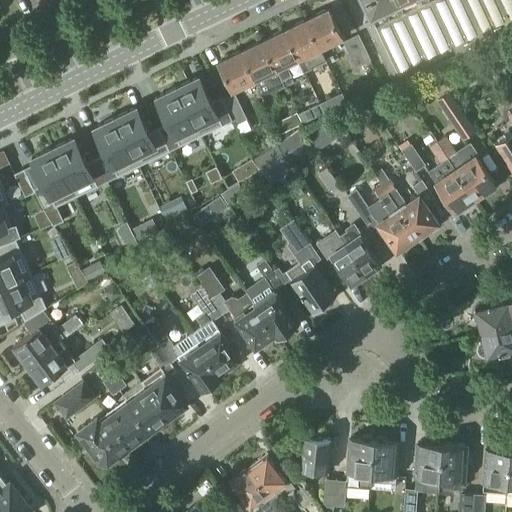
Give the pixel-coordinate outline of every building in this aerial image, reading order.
[(454,58),(458,56),(431,0),(363,0),(373,20),(378,31),(383,42),(387,51),(392,60),(397,71),(402,82),(454,58)] [(431,0),(458,56),(511,32),(511,27),(498,0),(431,0)] [(511,0),(498,0),(511,27),(511,0)] [(306,20),(320,48),(341,38),(327,9),(306,20)] [(304,71),(326,61),(320,49),(320,48),(306,20),(285,30),(298,59),(297,59),(304,71)] [(370,34),(378,31),(373,20),(365,23),(370,34)] [(286,65),(297,59),(298,59),(285,30),(263,41),(277,69),(282,81),(291,76),(286,65)] [(378,31),(370,34),(375,45),(383,42),(378,31)] [(343,42),(355,67),(370,60),(358,35),(343,42)] [(507,79),(511,76),(511,56),(511,54),(510,55),(500,38),(488,44),(498,61),(497,62),(507,79)] [(263,96),(273,91),(284,86),(282,81),(277,69),(263,41),(241,51),(255,80),(263,96)] [(383,42),(375,45),(380,55),(387,51),(383,42)] [(232,91),(255,80),(241,51),(219,62),(232,91)] [(384,64),(392,60),(387,51),(380,55),(384,64)] [(389,75),(397,71),(392,60),(384,64),(389,75)] [(397,71),(389,75),(394,86),(402,82),(397,71)] [(178,87),(201,133),(229,119),(219,99),(212,103),(199,76),(178,87)] [(169,149),(201,133),(178,87),(157,97),(168,121),(158,126),(169,149)] [(464,138),(476,131),(458,103),(449,90),(437,98),(464,138)] [(273,91),(263,96),(268,107),(277,103),(274,98),(276,97),(273,91)] [(320,104),(324,113),(348,102),(343,92),(320,104)] [(226,106),(239,133),(250,127),(234,94),(223,99),(226,106)] [(501,105),(511,122),(511,101),(511,99),(501,105)] [(302,124),(324,113),(320,104),(298,114),(302,124)] [(115,118),(138,164),(169,149),(158,126),(148,131),(136,107),(115,118)] [(281,134),(302,124),(298,114),(297,112),(275,122),(281,134)] [(106,180),(138,164),(115,118),(93,129),(105,153),(95,157),(106,180)] [(277,146),(289,163),(312,147),(300,129),(277,146)] [(309,139),(315,136),(311,130),(306,133),(309,139)] [(511,166),(511,132),(497,142),(511,166)] [(445,135),(438,139),(442,144),(449,157),(451,159),(452,160),(456,167),(463,177),(476,197),(495,185),(476,155),(478,154),(470,142),(455,152),(445,135)] [(53,148),(76,195),(106,180),(95,157),(86,162),(74,138),(53,148)] [(415,169),(424,163),(409,139),(400,145),(415,169)] [(440,163),(429,170),(456,211),(476,197),(463,177),(456,167),(452,160),(451,159),(449,157),(442,144),(438,139),(428,146),(432,151),(440,163)] [(293,169),(289,163),(277,146),(275,143),(253,159),(271,184),(293,169)] [(45,210),(76,195),(53,148),(33,158),(45,182),(34,188),(35,191),(45,210)] [(319,172),(332,191),(340,185),(327,166),(319,172)] [(25,196),(35,191),(34,188),(24,168),(14,173),(25,196)] [(374,173),(382,184),(398,206),(417,236),(418,236),(426,231),(431,232),(436,228),(437,224),(438,223),(420,195),(406,204),(382,168),(374,173)] [(0,204),(4,203),(8,202),(0,178),(0,204)] [(381,198),(368,207),(375,218),(379,224),(397,250),(398,249),(403,250),(409,246),(410,242),(418,236),(417,236),(398,206),(382,184),(375,189),(381,198)] [(356,209),(367,224),(375,218),(368,207),(365,202),(356,209)] [(0,246),(16,239),(20,237),(16,225),(12,227),(4,203),(0,204),(0,246)] [(193,215),(201,226),(210,220),(202,209),(193,215)] [(295,255),(299,261),(285,270),(305,298),(305,299),(313,310),(334,295),(320,274),(312,262),(320,256),(294,218),(280,228),(289,241),(298,253),(295,255)] [(340,235),(368,275),(377,268),(376,266),(381,262),(353,222),(345,227),(348,230),(340,235)] [(140,225),(132,229),(138,240),(145,236),(140,225)] [(327,258),(331,256),(351,283),(356,279),(358,281),(368,275),(340,235),(336,229),(316,242),(327,258)] [(126,250),(136,244),(131,236),(121,241),(126,250)] [(0,287),(31,273),(16,239),(0,246),(0,287)] [(52,250),(57,261),(69,255),(63,245),(52,250)] [(277,336),(296,322),(274,289),(282,283),(270,265),(265,259),(256,265),(261,272),(264,276),(245,289),(247,292),(246,292),(277,336)] [(80,272),(87,284),(94,280),(88,268),(80,272)] [(207,268),(195,276),(202,287),(221,314),(229,308),(257,350),(277,336),(246,292),(238,298),(230,296),(224,300),(218,292),(222,289),(207,268)] [(31,273),(0,287),(0,315),(19,307),(25,322),(47,309),(31,273)] [(80,273),(71,279),(76,290),(86,284),(80,273)] [(102,293),(110,304),(120,296),(112,285),(102,293)] [(221,375),(241,361),(212,320),(221,314),(202,287),(190,295),(203,314),(195,320),(200,327),(192,333),(198,341),(201,346),(221,375)] [(511,325),(511,301),(509,302),(509,300),(476,308),(476,311),(474,314),(475,320),(479,320),(481,333),(511,325)] [(13,345),(28,365),(53,345),(60,340),(82,324),(75,315),(57,329),(50,319),(39,327),(39,326),(13,345)] [(174,346),(154,317),(144,324),(148,329),(160,346),(171,362),(176,358),(179,356),(202,389),(221,375),(201,346),(198,341),(192,333),(174,346)] [(511,325),(481,333),(484,342),(480,344),(478,348),(479,352),(482,355),(487,356),(487,357),(511,351),(511,325)] [(171,362),(160,346),(148,329),(140,335),(163,367),(171,362)] [(80,371),(109,349),(102,339),(74,359),(72,361),(73,361),(80,371)] [(28,365),(42,384),(73,361),(72,361),(74,359),(60,340),(53,345),(28,365)] [(117,371),(109,377),(110,377),(118,389),(119,390),(127,385),(117,371)] [(147,390),(167,417),(187,402),(167,375),(147,390)] [(110,377),(109,377),(103,381),(113,395),(119,390),(118,389),(110,377)] [(67,417),(96,396),(85,381),(55,402),(67,417)] [(130,402),(129,403),(149,430),(167,417),(147,390),(140,381),(123,393),(130,402)] [(132,443),(149,430),(129,403),(111,416),(131,443),(132,443)] [(108,461),(132,443),(131,443),(111,416),(83,436),(101,460),(108,461)] [(300,469),(325,471),(328,439),(318,438),(316,435),(310,435),(308,437),(303,436),(300,469)] [(370,487),(371,483),(369,483),(374,439),(373,439),(373,437),(364,437),(363,438),(350,437),(347,480),(335,479),(332,507),(333,507),(333,506),(344,506),(347,485),(370,487)] [(369,483),(371,483),(371,481),(395,482),(398,441),(387,440),(387,439),(378,438),(378,440),(374,439),(369,483)] [(417,485),(422,486),(422,491),(439,492),(439,487),(442,444),(440,444),(440,443),(432,442),(431,444),(418,443),(415,479),(417,479),(417,485)] [(454,488),(463,489),(466,446),(454,445),(453,444),(448,444),(447,445),(442,444),(439,487),(439,492),(454,493),(454,488)] [(483,490),(507,492),(510,450),(486,448),(483,490)] [(267,455),(248,469),(268,495),(278,487),(282,492),(290,485),(267,455)] [(268,495),(248,469),(230,483),(252,511),(270,511),(277,507),(268,495)] [(0,511),(26,511),(27,508),(16,494),(15,495),(7,484),(7,483),(0,474),(0,511)] [(332,507),(335,479),(325,478),(323,502),(327,507),(332,507)] [(314,500),(304,486),(295,493),(304,507),(314,500)] [(415,511),(417,489),(405,488),(403,511),(415,511)] [(470,511),(472,493),(460,493),(458,511),(470,511)] [(472,493),(470,511),(484,511),(485,494),(472,493)]
